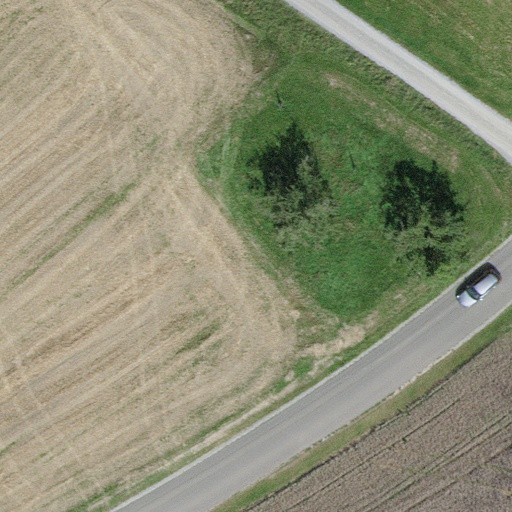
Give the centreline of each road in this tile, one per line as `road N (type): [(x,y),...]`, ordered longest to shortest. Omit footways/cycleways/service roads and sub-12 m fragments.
road 1 (unclassified): [(156,511),(452,323),(511,272)]
road 2 (unclassified): [(511,145),(301,0)]
